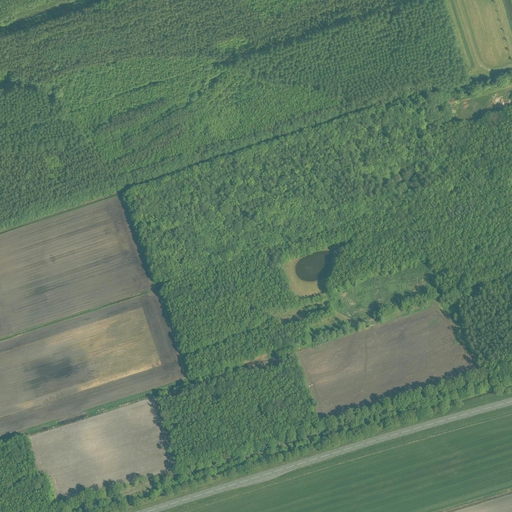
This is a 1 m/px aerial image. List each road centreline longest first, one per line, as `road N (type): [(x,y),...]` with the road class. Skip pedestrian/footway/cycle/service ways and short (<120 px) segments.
road 1 (track): [(71,511),(511,375)]
road 2 (primary): [(149,511),(511,402)]
